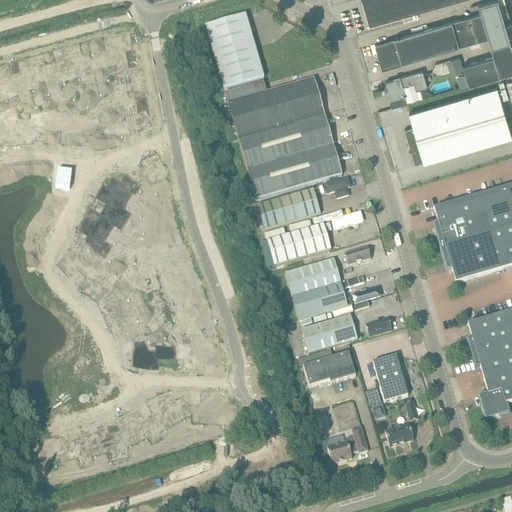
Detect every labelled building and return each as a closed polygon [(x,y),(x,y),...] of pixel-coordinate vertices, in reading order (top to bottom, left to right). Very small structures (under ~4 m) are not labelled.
[(361,0),(369,25),(416,11),(455,0),(361,0)] [(384,42),(375,44),(379,57),(382,69),(392,67),(436,54),(459,47),(478,41),(488,39),(493,57),(462,66),(465,75),(468,85),(468,86),(499,77),(499,76),(505,74),(511,72),(511,45),(511,43),(505,20),(498,0),(492,0),(479,4),(482,14),(447,24),(384,42)] [(223,91),(254,82),(264,79),(245,16),(205,27),(223,91)] [(107,39),(105,39),(108,51),(114,50),(116,63),(125,61),(122,49),(128,48),(126,35),(112,38),(111,35),(107,36),(107,39)] [(70,51),(66,52),(70,69),(82,66),(84,74),(90,72),(89,68),(86,56),(80,57),(78,49),(70,51)] [(57,64),(51,66),(55,82),(63,80),(60,72),(70,69),(66,52),(55,56),(57,64)] [(41,58),(30,61),(31,64),(35,78),(46,76),(50,90),(57,88),(55,82),(51,66),(44,67),(41,58)] [(446,61),(450,74),(463,70),(459,58),(446,61)] [(23,73),(15,75),(20,91),(21,98),(29,96),(25,81),(35,78),(31,64),(30,61),(20,64),(23,73)] [(125,64),(110,67),(112,74),(118,73),(121,85),(142,80),(140,69),(127,71),(125,64)] [(7,67),(0,69),(0,87),(0,88),(10,85),(12,93),(20,91),(15,75),(9,77),(7,67)] [(399,78),(385,82),(388,90),(386,90),(389,101),(391,109),(407,104),(407,102),(418,98),(416,91),(425,88),(427,88),(425,79),(422,71),(409,75),(399,78)] [(225,95),(238,143),(325,118),(314,79),(266,93),(263,84),(225,95)] [(123,96),(116,97),(117,105),(133,102),(132,96),(144,93),(142,80),(121,85),(123,96)] [(423,164),(433,161),(511,138),(497,88),(409,114),(413,128),(404,130),(414,165),(423,163),(423,164)] [(133,105),(126,106),(129,122),(126,123),(130,134),(133,133),(134,135),(137,133),(137,132),(150,125),(144,114),(135,118),(133,105)] [(6,109),(6,110),(12,133),(21,130),(20,140),(29,141),(31,141),(31,139),(32,122),(21,122),(17,123),(13,108),(6,109)] [(0,118),(2,125),(0,125),(0,145),(7,143),(5,135),(12,133),(6,110),(2,111),(0,111),(0,118)] [(58,112),(56,128),(63,128),(62,142),(73,144),(73,142),(75,122),(65,120),(66,112),(58,112)] [(32,122),(31,139),(43,139),(44,129),(50,129),(50,113),(43,113),(42,122),(32,122)] [(325,118),(238,143),(247,172),(333,147),(325,118)] [(75,122),(73,142),(87,144),(89,131),(101,132),(102,125),(75,122)] [(333,147),(247,172),(255,202),(342,177),(333,147)] [(146,169),(135,174),(138,181),(150,176),(153,182),(164,177),(163,175),(165,174),(163,170),(161,171),(155,157),(143,163),(146,169)] [(112,178),(106,189),(115,194),(122,198),(128,188),(135,192),(139,186),(134,184),(134,183),(125,178),(122,184),(112,178)] [(350,188),(347,179),(324,186),(326,195),(334,193),(336,200),(348,196),(346,189),(350,188)] [(511,221),(511,187),(503,190),(511,221)] [(106,189),(100,199),(109,204),(105,210),(113,214),(125,221),(129,215),(117,207),(122,198),(115,194),(106,189)] [(263,231),(311,218),(320,215),(313,190),(256,206),(263,231)] [(511,221),(503,190),(479,197),(490,234),(511,227),(511,221)] [(434,227),(440,249),(490,234),(479,197),(434,210),(438,226),(434,227)] [(145,203),(143,203),(144,210),(152,208),(154,220),(172,216),(175,216),(173,210),(171,211),(170,204),(160,206),(158,200),(145,203)] [(93,211),(87,221),(96,226),(103,230),(109,221),(121,228),(125,221),(113,214),(105,210),(102,216),(93,211)] [(361,213),(331,222),(334,231),(364,223),(361,213)] [(156,231),(148,232),(150,240),(166,237),(164,229),(174,227),(172,216),(154,220),(156,231)] [(87,221),(82,230),(90,235),(86,242),(87,243),(98,249),(104,252),(106,254),(111,246),(98,239),(103,230),(96,226),(87,221)] [(323,225),(316,228),(266,242),(274,267),(331,250),(323,225)] [(501,271),(511,268),(511,227),(490,234),(501,271)] [(501,271),(490,234),(440,249),(446,270),(451,269),(455,285),(501,271)] [(331,243),(334,250),(353,245),(350,237),(331,243)] [(166,243),(152,249),(154,256),(161,253),(166,264),(186,257),(181,245),(169,250),(166,243)] [(348,267),(371,260),(367,249),(344,255),(348,267)] [(77,253),(63,267),(71,275),(79,267),(84,272),(100,257),(95,252),(85,261),(77,253)] [(90,278),(82,286),(90,293),(103,280),(95,273),(105,262),(100,257),(84,272),(90,278)] [(170,276),(163,278),(165,286),(181,280),(178,273),(190,268),(186,257),(166,264),(170,276)] [(285,275),(292,298),(340,284),(333,261),(285,275)] [(103,280),(90,293),(98,301),(105,294),(111,300),(127,284),(122,278),(111,289),(103,280)] [(121,310),(110,313),(114,325),(132,318),(128,308),(121,301),(133,289),(127,284),(111,300),(121,310)] [(346,301),(340,284),(292,298),(299,322),(352,306),(350,300),(346,301)] [(183,288),(168,293),(171,300),(178,298),(182,309),(203,301),(198,290),(185,294),(183,288)] [(378,288),(352,294),(354,304),(380,298),(378,288)] [(187,320),(179,323),(182,330),(197,324),(195,318),(207,313),(203,301),(182,309),(187,320)] [(471,355),(511,342),(511,312),(467,325),(472,341),(468,342),(471,355)] [(357,341),(350,317),(302,331),(309,355),(357,341)] [(132,318),(114,325),(117,335),(127,331),(130,339),(151,332),(149,324),(149,323),(135,328),(132,318)] [(392,331),(388,320),(365,327),(369,338),(392,331)] [(187,331),(186,339),(194,339),(193,351),(215,352),(215,340),(202,339),(202,332),(187,331)] [(479,366),(484,381),(511,373),(511,342),(471,355),(475,367),(479,366)] [(136,352),(135,365),(150,366),(150,368),(154,368),(154,365),(157,365),(157,357),(168,357),(169,350),(169,348),(157,347),(157,353),(136,352)] [(185,363),(185,370),(201,371),(201,364),(214,365),(215,352),(193,351),(192,363),(185,363)] [(320,388),(330,385),(355,377),(348,354),(303,368),(309,389),(319,385),(320,388)] [(408,397),(396,357),(373,364),(384,404),(408,397)] [(505,406),(511,403),(511,373),(484,381),(488,396),(479,399),(486,421),(507,415),(505,406)] [(168,395),(158,401),(167,417),(177,411),(181,418),(186,415),(180,404),(181,404),(179,401),(173,404),(168,395)] [(214,398),(212,416),(224,417),(224,425),(231,425),(232,410),(224,409),(225,399),(219,398),(219,396),(214,396),(214,398)] [(194,406),(193,422),(201,423),(201,416),(212,416),(214,398),(202,397),(201,407),(194,406)] [(158,401),(147,406),(152,416),(147,419),(155,432),(161,429),(157,422),(167,417),(158,401)] [(418,421),(413,403),(405,406),(410,423),(418,421)] [(323,405),(316,407),(318,416),(326,413),(323,405)] [(385,418),(382,406),(372,408),(375,421),(385,418)] [(135,413),(126,418),(135,436),(144,431),(151,443),(158,439),(155,432),(147,419),(140,422),(135,413)] [(121,433),(112,435),(118,458),(125,456),(122,442),(126,441),(135,436),(126,418),(116,424),(121,433)] [(413,442),(409,426),(385,433),(389,449),(413,442)] [(102,427),(92,430),(96,448),(108,445),(111,459),(118,458),(112,435),(105,436),(102,427)] [(346,459),(351,457),(350,455),(358,453),(359,455),(367,452),(361,429),(352,432),(354,437),(345,440),(346,444),(327,449),(332,466),(347,461),(346,459)] [(84,442),(76,443),(81,466),(89,464),(86,450),(96,448),(92,430),(82,432),(84,442)] [(57,438),(43,442),(46,454),(67,448),(69,454),(76,452),(74,443),(67,445),(64,436),(62,436),(61,434),(57,436),(57,438)] [(511,511),(511,497),(503,500),(503,501),(504,511),(511,511)]
